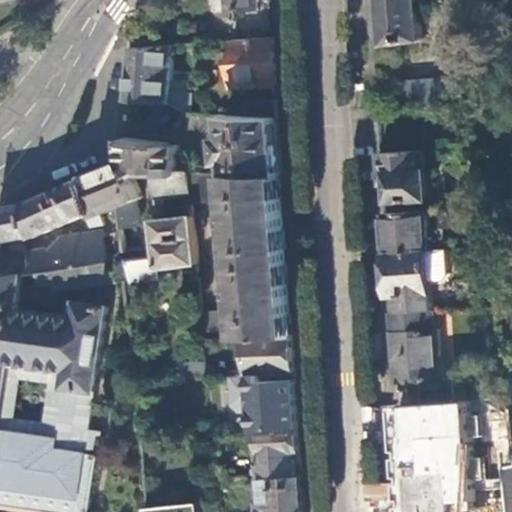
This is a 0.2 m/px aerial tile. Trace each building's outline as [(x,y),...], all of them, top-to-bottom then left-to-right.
[(212,0),(213,11),(229,10),(228,0),(212,0)] [(228,0),(229,10),(259,8),(258,0),(228,0)] [(381,0),(386,43),(423,40),(420,0),(381,0)] [(274,38),(233,40),(234,59),(231,59),(232,87),(277,84),(276,64),(274,38)] [(168,103),(174,45),(132,48),(127,101),(168,103)] [(444,80),(399,83),(401,110),(446,107),(444,80)] [(280,118),(279,102),(252,100),(250,115),(280,118)] [(250,115),(230,113),(232,142),(224,142),(225,155),(232,155),(234,174),(234,179),(284,176),(281,144),(280,118),(250,115)] [(169,143),(126,138),(125,161),(89,176),(102,213),(120,206),(123,253),(144,251),(138,199),(143,197),(134,176),(139,169),(149,170),(152,172),(152,183),(156,183),(157,196),(193,194),(191,173),(190,172),(178,172),(178,147),(169,143)] [(427,150),(382,153),(383,167),(384,182),(391,181),(392,201),(431,199),(427,150)] [(289,255),(284,176),(234,179),(234,174),(191,173),(193,194),(193,202),(236,200),(237,220),(233,221),(233,230),(238,230),(241,288),(237,288),(238,298),(242,297),(243,308),(203,312),(205,338),(248,337),(294,335),(289,255)] [(102,213),(89,176),(26,202),(0,208),(0,240),(33,235),(35,237),(87,213),(93,225),(106,223),(102,213)] [(141,219),(179,215),(176,195),(139,200),(141,219)] [(388,253),(431,250),(428,210),(386,213),(387,229),(388,253)] [(198,263),(194,216),(156,218),(159,250),(151,251),(152,256),(160,256),(161,266),(198,263)] [(0,275),(25,273),(39,271),(82,265),(110,261),(105,229),(61,237),(51,248),(0,255),(0,275)] [(446,277),(450,273),(448,249),(431,250),(388,253),(390,277),(391,298),(398,297),(399,312),(435,310),(433,278),(446,277)] [(160,256),(152,256),(131,258),(133,273),(161,271),(161,266),(160,256)] [(121,264),(117,259),(110,261),(82,265),(84,275),(107,272),(111,272),(110,265),(121,264)] [(82,265),(39,271),(41,284),(55,282),(57,291),(85,287),(84,275),(82,265)] [(119,282),(128,281),(127,270),(117,271),(119,282)] [(108,284),(119,282),(117,271),(111,272),(107,272),(108,284)] [(85,287),(108,284),(107,272),(84,275),(85,287)] [(25,273),(0,275),(0,504),(47,511),(53,511),(91,511),(100,455),(101,455),(106,430),(92,428),(110,305),(80,301),(77,317),(20,308),(25,273)] [(456,401),(455,384),(455,379),(444,380),(440,330),(436,330),(435,310),(399,312),(392,313),(395,352),(397,383),(422,381),(423,403),(456,401)] [(295,352),(294,335),(248,337),(250,373),(265,373),(265,380),(297,378),(295,352)] [(298,399),(297,378),(265,380),(265,373),(250,373),(254,431),(262,431),(300,428),(298,399)] [(457,401),(467,400),(466,383),(455,384),(456,401),(457,401)] [(482,511),(474,400),(398,405),(404,511),(482,511)] [(301,434),(300,428),(262,431),(263,451),(260,451),(262,478),(264,477),(298,475),(297,451),(302,450),(301,434)] [(305,511),(305,500),(303,474),(298,475),(264,477),(265,504),(259,504),(259,511),(305,511)] [(364,481),(362,495),(388,499),(390,485),(364,481)] [(149,506),(149,511),(205,511),(204,501),(149,506)]
